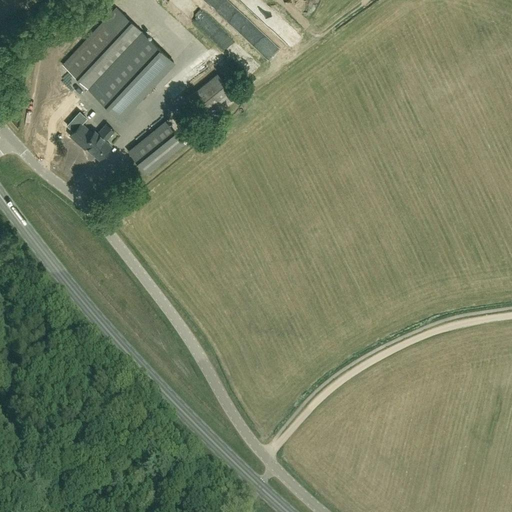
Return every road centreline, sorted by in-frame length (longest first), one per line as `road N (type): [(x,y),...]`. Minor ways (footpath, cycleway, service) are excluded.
road 1 (unclassified): [(324,511),(250,441),(184,331),(79,200),(0,125)]
road 2 (primary): [(289,511),(125,352),(0,195)]
road 3 (track): [(511,316),(445,327),(353,372),(266,459)]
